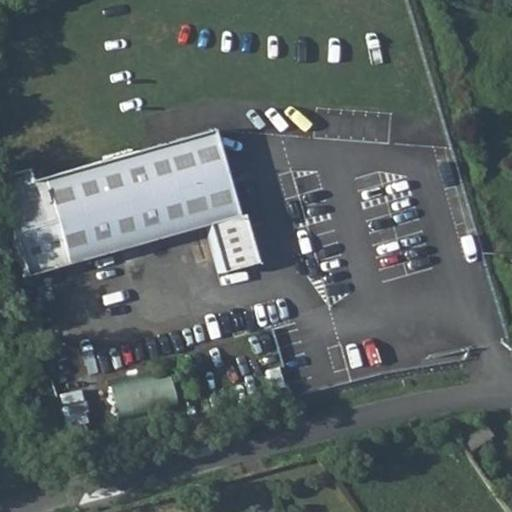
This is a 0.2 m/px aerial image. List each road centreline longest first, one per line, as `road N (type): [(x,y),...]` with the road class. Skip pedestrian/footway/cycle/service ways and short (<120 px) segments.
road 1 (residential): [(18,511),(448,402),(511,397)]
road 2 (unknown): [(274,313),(354,323),(427,313),(490,360),(511,397)]
